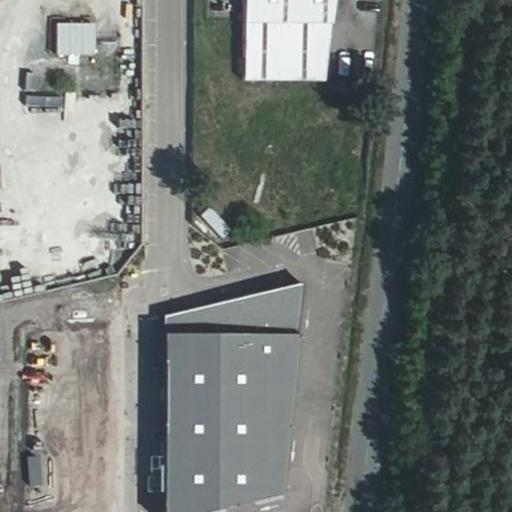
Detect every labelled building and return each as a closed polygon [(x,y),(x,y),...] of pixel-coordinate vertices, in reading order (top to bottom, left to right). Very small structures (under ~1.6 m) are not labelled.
[(322,0),(241,0),(242,66),(323,66),(322,0)] [(92,10),(54,10),(55,41),(92,41),(92,10)] [(239,36),(239,23),(206,23),(206,36),(239,36)] [(119,99),(120,128),(133,128),(133,99),(119,99)] [(303,274),(269,282),(274,302),(301,296),(303,274)] [(269,282),(164,308),(162,511),(170,511),(281,485),(301,296),(274,302),(269,282)]
